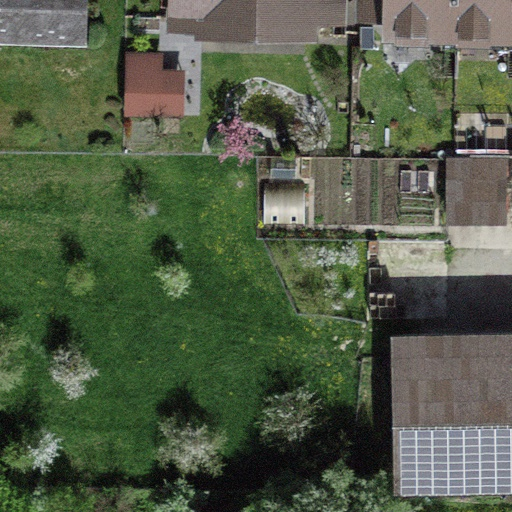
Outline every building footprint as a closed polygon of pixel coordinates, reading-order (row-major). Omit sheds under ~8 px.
[(0,0),(0,35),(9,35),(9,48),(103,51),(104,0),(0,0)] [(349,0),(179,0),(180,44),(350,43),(349,0)] [(511,0),(390,0),(390,29),(511,31),(511,0)] [(509,160),(449,161),(450,217),(510,215),(509,160)] [(511,348),(404,348),(402,488),(511,488),(511,348)]
